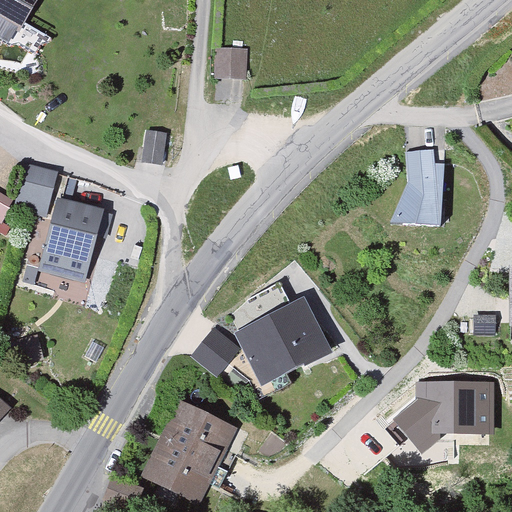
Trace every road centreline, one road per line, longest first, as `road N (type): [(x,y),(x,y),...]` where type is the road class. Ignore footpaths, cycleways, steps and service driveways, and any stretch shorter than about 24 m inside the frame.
road 1 (tertiary): [(297,165),(492,0)]
road 2 (residential): [(0,114),(35,138),(176,201)]
road 3 (tertiary): [(180,306),(215,254),(297,165)]
road 4 (tertiary): [(93,446),(180,306)]
road 5 (residential): [(203,0),(196,163)]
